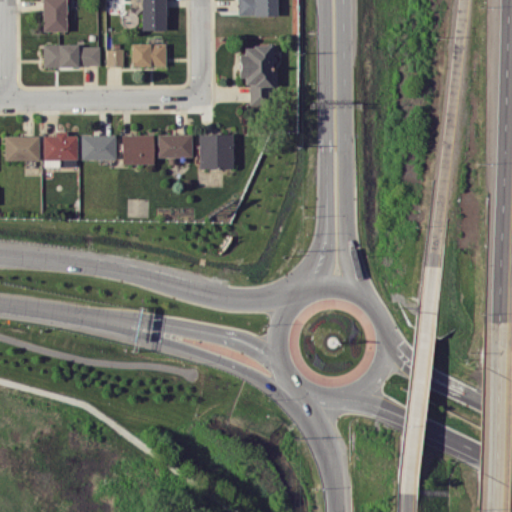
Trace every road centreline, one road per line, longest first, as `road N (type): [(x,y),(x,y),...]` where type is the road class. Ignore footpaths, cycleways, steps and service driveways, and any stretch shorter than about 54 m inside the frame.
road 1 (motorway): [(508,0),(499,322)]
road 2 (motorway): [(465,0),(428,300)]
road 3 (residential): [(364,296),(345,218),(342,0)]
road 4 (primary): [(293,298),(224,299),(124,271),(0,255)]
road 5 (primary): [(113,317),(129,330),(243,368),(306,405)]
road 6 (residential): [(202,98),(0,100)]
road 7 (primary): [(335,396),(393,409),(511,468)]
road 8 (motorway): [(499,322),(493,511)]
road 9 (motorway): [(428,300),(409,476)]
road 10 (primary): [(113,317),(237,337),(279,362)]
